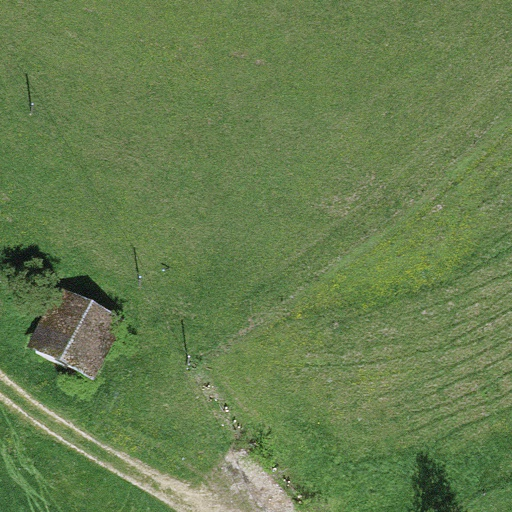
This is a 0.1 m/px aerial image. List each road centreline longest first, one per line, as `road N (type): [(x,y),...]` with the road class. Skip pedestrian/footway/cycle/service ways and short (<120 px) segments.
road 1 (track): [(189,367),(418,194),(511,103)]
road 2 (track): [(0,376),(196,511)]
